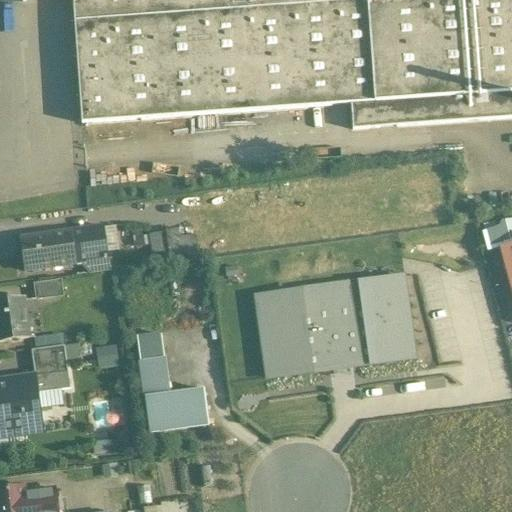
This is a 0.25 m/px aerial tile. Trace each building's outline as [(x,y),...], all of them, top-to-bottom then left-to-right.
[(511,0),(72,0),(82,124),(351,105),(353,130),(511,118),(511,0)] [(103,228),(71,232),(71,233),(76,265),(76,266),(88,264),(89,275),(107,272),(109,271),(103,228)] [(178,230),(165,232),(170,259),(183,257),(178,230)] [(71,233),(20,240),(25,273),(76,265),(71,233)] [(511,292),(511,246),(500,250),(511,292)] [(257,298),(268,381),(415,360),(403,277),(257,298)] [(61,281),(33,285),(35,300),(63,296),(61,281)] [(23,299),(0,302),(0,343),(29,339),(23,299)] [(117,345),(98,348),(101,368),(120,366),(117,345)] [(64,347),(31,351),(35,380),(68,375),(64,347)] [(68,375),(35,380),(37,395),(70,390),(68,375)] [(35,380),(0,384),(0,438),(6,438),(5,432),(42,427),(37,395),(35,380)] [(144,398),(150,434),(209,426),(203,391),(144,398)] [(114,466),(102,468),(103,476),(115,474),(114,466)] [(149,487),(137,489),(140,506),(152,505),(149,487)] [(24,495),(24,489),(0,492),(0,511),(55,511),(53,491),(24,495)]
